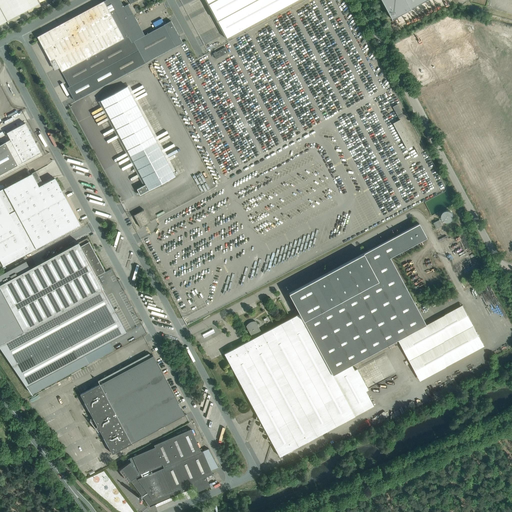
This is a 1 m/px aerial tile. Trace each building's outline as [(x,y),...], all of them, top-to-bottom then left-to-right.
[(0,0),(0,6),(7,20),(40,3),(38,0),(0,0)] [(62,72),(128,35),(108,0),(106,0),(104,1),(37,37),(50,61),(55,58),(62,72)] [(145,35),(133,13),(128,4),(124,7),(120,0),(108,0),(128,35),(132,42),(145,35)] [(298,0),(205,0),(226,39),(298,0)] [(381,0),(391,19),(410,9),(426,0),(381,0)] [(183,43),(171,21),(163,25),(164,25),(175,46),(175,47),(183,43)] [(511,40),(447,22),(406,46),(405,46),(404,47),(404,48),(403,48),(403,49),(402,50),(402,51),(402,52),(402,53),(402,54),(402,55),(402,56),(403,57),(451,140),(451,141),(452,142),(453,143),(453,144),(454,144),(455,145),(456,146),(457,146),(458,146),(459,147),(482,153),(483,153),(484,153),(485,153),(486,152),(486,151),(487,151),(487,150),(490,141),(511,147),(511,40)] [(175,46),(164,25),(145,35),(132,42),(136,50),(143,64),(175,46)] [(136,50),(132,42),(128,35),(62,72),(70,86),(136,50)] [(213,53),(216,59),(228,52),(225,47),(213,53)] [(75,101),(143,64),(136,50),(70,86),(67,88),(75,101)] [(127,86),(105,98),(101,100),(130,155),(156,141),(127,86)] [(423,151),(397,104),(392,107),(399,119),(398,119),(398,120),(393,123),(407,149),(413,145),(418,154),(423,151)] [(25,123),(21,125),(7,133),(11,139),(23,162),(41,153),(25,123)] [(0,174),(23,162),(11,139),(0,145),(0,174)] [(175,176),(156,141),(130,155),(146,184),(149,190),(175,176)] [(80,225),(66,200),(55,178),(39,186),(32,173),(0,190),(0,196),(10,215),(16,211),(36,249),(80,225)] [(149,190),(146,184),(137,189),(140,195),(149,190)] [(10,215),(0,196),(0,259),(4,266),(36,249),(16,211),(10,215)] [(134,215),(140,227),(144,225),(145,226),(147,225),(147,224),(150,222),(144,210),(140,212),(139,210),(137,211),(138,213),(134,215)] [(443,226),(439,220),(434,223),(437,229),(443,226)] [(289,293),(300,313),(333,374),(351,364),(399,339),(426,324),(390,257),(427,237),(419,223),(289,293)] [(0,347),(27,386),(127,332),(97,276),(105,271),(87,238),(30,268),(26,261),(0,275),(0,347)] [(426,324),(399,339),(419,378),(482,344),(461,305),(426,324)] [(333,374),(300,313),(262,334),(253,338),(225,354),(257,415),(256,419),(259,420),(260,423),(259,426),(263,427),(264,429),(263,433),(266,434),(267,436),(266,440),(270,441),(271,443),(272,442),(280,456),(374,406),(366,391),(368,390),(357,369),(355,370),(351,364),(333,374)] [(262,332),(256,321),(254,321),(252,321),(250,322),(248,323),(247,325),(246,326),(252,338),(252,337),(253,338),(262,334),(261,333),(262,332)] [(216,326),(202,333),(198,335),(201,341),(219,332),(216,326)] [(185,415),(153,355),(149,358),(147,355),(99,381),(98,380),(98,381),(94,383),(95,386),(127,445),(185,415)] [(127,445),(95,386),(80,394),(85,402),(84,402),(89,411),(93,417),(93,418),(95,422),(93,423),(92,424),(93,425),(93,424),(95,427),(97,430),(98,431),(99,430),(100,430),(103,437),(108,446),(112,454),(127,445)] [(164,467),(203,451),(202,448),(200,449),(191,429),(154,445),(155,447),(164,467)] [(164,467),(155,447),(129,458),(130,461),(140,473),(151,468),(153,472),(161,469),(164,467)] [(206,477),(213,474),(203,451),(164,467),(161,469),(173,496),(194,487),(196,492),(210,486),(206,477)] [(140,473),(130,461),(119,470),(128,482),(130,480),(140,473)] [(173,496),(161,469),(153,472),(151,468),(140,473),(130,480),(149,506),(150,506),(173,496)]
